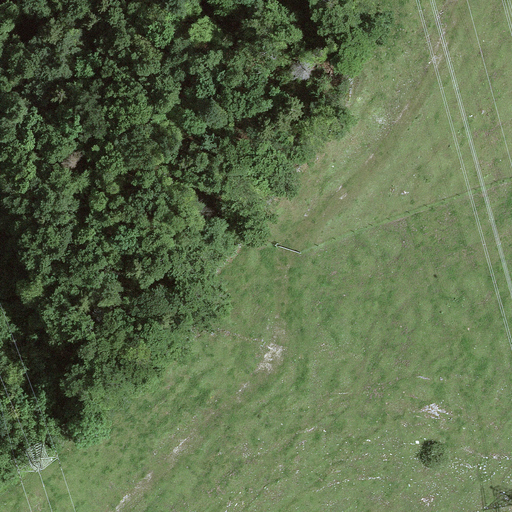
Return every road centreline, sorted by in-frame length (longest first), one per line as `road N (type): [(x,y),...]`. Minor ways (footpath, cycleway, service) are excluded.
road 1 (track): [(296,239),(269,367),(125,511)]
road 2 (track): [(296,239),(402,119),(462,0)]
